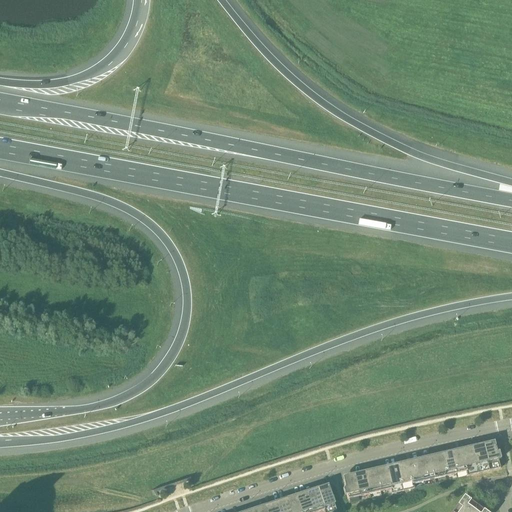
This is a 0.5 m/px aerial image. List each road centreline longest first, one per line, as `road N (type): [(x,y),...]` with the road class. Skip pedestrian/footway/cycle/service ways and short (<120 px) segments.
road 1 (motorway): [(0,442),(63,438),(155,415),(345,338),(511,296)]
road 2 (motorway): [(511,200),(0,100)]
road 3 (motorway): [(0,148),(511,243)]
road 4 (motorway): [(0,173),(130,210),(173,251),(186,298),(174,350),(129,396),(74,411),(0,416)]
road 5 (motorway): [(511,182),(416,154),(343,118),(294,80),(220,0)]
road 6 (residential): [(196,511),(387,451),(511,426)]
road 7 (motorway): [(141,0),(126,42),(97,70),(41,84),(0,81)]
